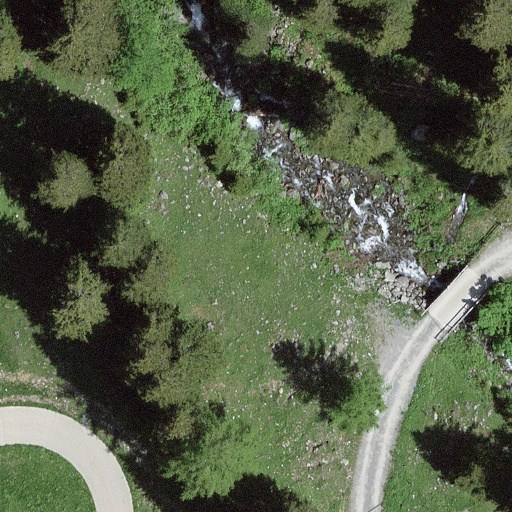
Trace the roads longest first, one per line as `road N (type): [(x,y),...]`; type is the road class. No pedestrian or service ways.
road 1 (track): [(363,511),(387,408),(413,358),(488,265),(511,254)]
road 2 (track): [(0,429),(20,423),(64,432),(105,466),(113,511)]
